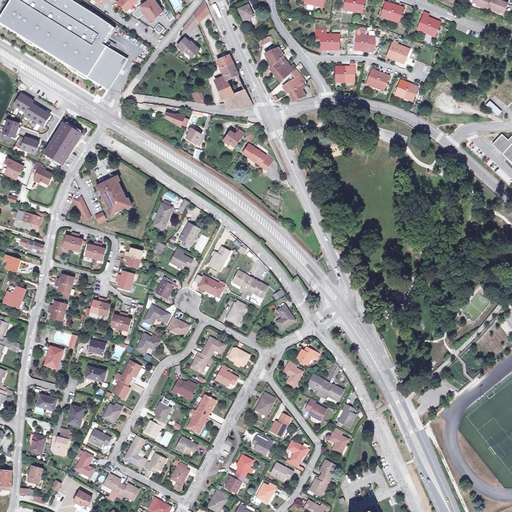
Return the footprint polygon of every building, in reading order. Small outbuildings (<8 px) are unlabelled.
[(10,0),(0,17),(0,21),(89,76),(108,45),(103,42),(114,25),(74,0),(10,0)] [(115,0),(122,6),(125,10),(132,4),(127,0),(115,0)] [(148,18),(161,8),(154,0),(143,0),(139,4),(142,8),(141,9),(142,11),(148,18)] [(203,0),(198,6),(193,14),(196,22),(209,11),(203,0)] [(313,10),(314,4),(314,0),(304,0),(304,5),(308,5),(308,9),(313,10)] [(347,9),(353,10),(354,0),(344,0),(343,11),(347,11),(347,9)] [(363,0),(354,0),(353,10),(358,11),(358,12),(362,13),(363,0)] [(475,0),(475,3),(491,10),(491,8),(506,14),(510,4),(506,3),(500,0),(475,0)] [(383,16),(390,18),(394,5),(384,2),(379,17),(383,18),(383,16)] [(142,8),(139,4),(137,5),(135,8),(132,13),(137,17),(140,13),(139,13),(142,11),(141,9),(142,8)] [(248,5),(238,10),(244,21),(253,16),(248,5)] [(403,8),(394,5),(390,18),(394,20),(393,21),(399,23),(403,8)] [(173,13),(170,7),(164,13),(167,15),(166,16),(169,18),(173,13)] [(422,30),(427,32),(432,18),(428,17),(429,13),(424,11),(423,15),(417,30),(421,32),(422,30)] [(189,18),(182,27),(184,29),(188,32),(196,22),(193,14),(189,18)] [(441,22),(432,18),(427,32),(432,34),(431,35),(436,37),(441,22)] [(158,21),(153,27),(154,27),(159,31),(164,25),(158,21)] [(326,50),(329,50),(330,33),(325,33),(325,30),(315,30),(315,37),(320,37),(320,49),(326,49),(326,50)] [(330,33),(329,50),(335,51),(335,49),(339,49),(339,34),(330,33)] [(360,52),(364,52),(366,35),(356,34),(354,49),(360,50),(360,52)] [(261,45),(274,39),(271,35),(259,41),(261,45)] [(366,35),(364,52),(368,53),(368,51),(374,51),(376,36),(366,35)] [(191,57),(199,49),(190,41),(189,42),(184,37),(176,45),(182,51),(184,49),(191,57)] [(390,59),(395,60),(401,44),(392,41),(387,56),(391,57),(390,59)] [(401,44),(395,60),(401,63),(402,61),(405,62),(411,48),(401,44)] [(127,56),(108,45),(89,76),(111,89),(129,58),(127,56)] [(281,80),(293,69),(284,56),(285,55),(279,47),(265,54),(272,66),(271,67),(281,80)] [(217,60),(218,61),(221,68),(232,63),(228,55),(217,60)] [(217,83),(226,79),(237,74),(236,72),(232,63),(221,68),(218,61),(215,63),(219,72),(222,71),(224,76),(223,76),(222,75),(220,76),(221,78),(216,80),(217,83)] [(339,80),(345,80),(345,67),(335,67),(335,82),(339,82),(339,80)] [(354,67),(345,67),(345,80),(350,80),(350,82),(354,82),(354,67)] [(292,73),(295,78),(301,75),(296,69),(292,73)] [(372,84),(376,86),(380,73),(371,69),(366,84),(371,85),(372,84)] [(390,76),(380,73),(376,86),(381,87),(380,89),(384,90),(390,76)] [(289,92),(289,91),(302,83),(306,81),(301,75),(295,78),(285,84),(289,92)] [(224,98),(233,94),(226,79),(217,83),(224,98)] [(400,94),(405,96),(409,83),(401,80),(395,95),(399,96),(400,94)] [(306,81),(302,83),(304,87),(302,88),(304,92),(311,88),(306,81)] [(304,87),(302,83),(289,91),(293,100),(305,94),(304,92),(302,88),(304,87)] [(419,87),(409,83),(405,96),(410,98),(409,100),(413,101),(419,87)] [(196,91),(201,103),(207,104),(200,89),(196,91)] [(233,94),(224,98),(225,102),(227,108),(235,107),(252,104),(245,89),(233,94)] [(511,101),(507,97),(499,90),(495,96),(503,102),(508,107),(511,102),(511,101)] [(196,102),(201,103),(196,91),(192,92),(196,102)] [(20,93),(13,105),(25,112),(24,115),(43,126),(50,114),(46,112),(40,108),(35,105),(32,103),(33,101),(29,99),(24,95),(20,93)] [(502,112),(490,101),(486,105),(498,116),(502,112)] [(182,125),(184,118),(185,116),(181,115),(180,117),(173,114),(167,113),(165,117),(181,126),(182,125)] [(7,119),(2,133),(14,137),(15,136),(15,134),(17,134),(19,128),(18,127),(18,125),(19,123),(7,119)] [(48,152),(45,157),(53,162),(59,165),(62,159),(68,158),(67,154),(69,153),(71,150),(69,148),(71,145),(76,144),(75,139),(76,136),(81,135),(80,130),(67,121),(61,123),(63,128),(60,132),(55,133),(56,139),(52,146),(47,147),(48,152)] [(188,132),(189,133),(192,127),(196,129),(197,128),(192,125),(188,132)] [(186,138),(195,143),(202,133),(198,131),(196,129),(192,127),(189,133),(186,138)] [(230,142),(235,145),(244,132),(238,129),(235,134),(230,131),(223,141),(228,144),(230,142)] [(502,134),(492,144),(502,154),(511,162),(511,135),(508,140),(502,134)] [(25,137),(21,148),(35,153),(39,142),(37,141),(35,140),(36,139),(29,136),(28,138),(27,137),(25,137)] [(266,168),(270,162),(264,158),(265,155),(248,144),(242,153),(249,158),(250,156),(257,160),(256,161),(266,168)] [(193,156),(200,161),(203,150),(195,148),(193,156)] [(511,162),(502,154),(511,164),(511,162)] [(6,158),(0,171),(15,179),(22,166),(6,158)] [(47,183),(52,173),(43,169),(44,167),(41,166),(42,163),(35,160),(32,167),(37,170),(33,179),(37,181),(38,179),(47,183)] [(110,215),(131,204),(128,198),(126,199),(115,176),(108,180),(98,185),(108,207),(107,208),(110,215)] [(8,195),(6,201),(14,203),(15,197),(8,195)] [(81,196),(74,200),(84,219),(91,216),(81,196)] [(165,222),(164,221),(165,216),(168,217),(171,209),(168,208),(169,205),(160,202),(153,224),(163,227),(165,222)] [(38,226),(41,217),(34,215),(18,210),(18,211),(13,210),(11,217),(31,223),(38,225),(38,226)] [(102,211),(96,215),(99,221),(105,218),(102,211)] [(190,242),(191,242),(199,226),(189,220),(180,236),(185,239),(190,242)] [(83,239),(83,238),(79,237),(80,232),(73,231),(71,236),(66,234),(63,245),(80,250),(82,242),(83,239)] [(25,246),(26,248),(33,250),(32,252),(37,253),(37,254),(42,255),(44,246),(29,241),(22,239),(20,245),(24,246),(25,246)] [(103,258),(106,248),(101,246),(102,242),(95,240),(93,244),(89,243),(86,253),(103,258)] [(231,250),(223,245),(219,252),(217,251),(210,262),(220,268),(231,250)] [(128,263),(139,267),(144,248),(133,246),(132,250),(127,249),(125,256),(130,257),(128,263)] [(185,258),(189,261),(191,257),(183,252),(176,248),(170,259),(182,265),(183,261),(185,258)] [(13,271),(16,272),(17,266),(14,266),(16,260),(5,257),(3,263),(8,264),(6,271),(13,273),(13,271)] [(119,286),(130,289),(134,273),(124,269),(122,274),(118,273),(116,280),(120,281),(119,286)] [(241,290),(246,293),(252,283),(247,281),(249,275),(238,269),(233,281),(243,286),(241,290)] [(214,293),(214,291),(220,294),(225,285),(209,276),(208,277),(198,272),(194,279),(200,282),(198,284),(214,293)] [(70,293),(72,287),(74,276),(63,273),(61,278),(57,277),(55,285),(58,285),(60,286),(59,288),(58,290),(65,292),(70,293)] [(169,282),(172,277),(164,273),(156,289),(166,295),(172,284),(169,282)] [(252,283),(246,293),(250,295),(253,291),(262,297),(268,286),(257,280),(255,285),(252,283)] [(4,303),(18,308),(24,292),(10,286),(4,303)] [(462,312),(472,320),(487,303),(477,295),(462,312)] [(91,308),(87,307),(86,312),(97,316),(99,311),(107,314),(110,304),(105,302),(106,298),(99,296),(98,301),(94,299),(91,308)] [(52,317),(63,320),(67,303),(56,300),(55,305),(50,304),(48,312),(53,313),(52,317)] [(227,318),(238,324),(247,308),(246,307),(247,304),(239,300),(237,302),(236,301),(227,318)] [(154,303),(146,317),(153,322),(157,315),(167,321),(172,313),(154,303)] [(285,304),(277,308),(283,317),(276,321),(281,328),(294,319),(285,304)] [(123,328),(128,329),(131,318),(126,316),(127,312),(120,310),(119,315),(115,314),(112,324),(113,324),(118,326),(123,328)] [(190,324),(173,315),(169,322),(170,323),(168,327),(184,335),(190,324)] [(0,340),(13,346),(15,342),(2,337),(5,328),(7,329),(9,324),(0,320),(0,340)] [(149,344),(155,347),(162,337),(153,332),(151,335),(145,331),(137,346),(145,351),(149,344)] [(91,341),(105,345),(107,339),(92,335),(91,341)] [(205,354),(211,357),(215,350),(222,354),(226,345),(211,337),(203,353),(205,354)] [(12,349),(13,346),(0,340),(0,359),(2,354),(0,353),(3,345),(12,349)] [(105,345),(91,341),(88,351),(103,355),(105,345)] [(62,350),(51,347),(46,364),(58,368),(61,360),(59,359),(62,350)] [(232,359),(245,366),(250,355),(237,348),(237,350),(234,348),(230,356),(232,358),(232,359)] [(308,353),(305,352),(301,350),(295,361),(307,367),(313,355),(317,357),(319,352),(311,348),(308,353)] [(214,359),(211,357),(205,354),(203,358),(198,355),(192,366),(203,372),(209,361),(212,362),(214,359)] [(122,375),(130,379),(133,374),(135,376),(141,365),(131,359),(122,375)] [(293,388),(301,373),(294,369),(295,367),(288,363),(282,373),(289,377),(286,384),(293,388)] [(87,368),(85,375),(90,377),(90,378),(103,381),(105,372),(87,368)] [(233,379),(237,381),(239,377),(223,369),(217,380),(229,386),(231,382),(233,379)] [(127,384),(130,379),(122,375),(118,373),(115,378),(119,380),(113,391),(124,397),(130,386),(127,384)] [(321,396),(324,390),(320,388),(322,382),(312,377),(306,388),(321,396)] [(174,391),(178,393),(190,398),(196,385),(191,383),(190,386),(185,383),(179,380),(174,391)] [(327,392),(324,390),(321,396),(334,403),(340,392),(330,387),(327,392)] [(1,402),(3,403),(6,404),(9,396),(6,395),(4,394),(1,402)] [(46,405),(55,407),(57,400),(48,398),(48,396),(41,394),(38,405),(45,407),(46,405)] [(208,410),(211,411),(216,400),(206,395),(197,411),(205,415),(208,410)] [(264,399),(262,398),(255,411),(266,417),(274,399),(266,395),(264,399)] [(165,398),(162,403),(169,406),(171,401),(165,398)] [(310,401),(307,408),(311,410),(310,413),(313,415),(320,418),(320,419),(326,409),(310,401)] [(122,405),(116,402),(115,405),(110,403),(103,416),(113,422),(122,405)] [(167,424),(169,420),(166,418),(172,408),(169,406),(162,403),(161,402),(155,413),(158,414),(160,415),(158,419),(167,424)] [(85,408),(72,405),(69,421),(79,424),(81,417),(83,418),(85,408)] [(202,420),(205,415),(197,411),(192,408),(191,410),(189,413),(195,416),(189,427),(199,433),(205,422),(205,421),(202,420)] [(352,418),(348,416),(345,414),(347,411),(347,410),(346,409),(344,408),(343,409),(341,408),(339,411),(342,412),(335,424),(346,430),(352,418)] [(279,424),(276,422),(274,421),(268,432),(279,438),(290,418),(280,413),(278,418),(281,420),(279,424)] [(151,421),(145,431),(156,437),(162,427),(165,428),(167,424),(158,419),(156,423),(154,422),(151,421)] [(65,428),(65,434),(71,436),(73,430),(65,428)] [(105,439),(109,441),(111,437),(95,428),(90,439),(102,446),(102,445),(105,439)] [(45,436),(36,434),(34,440),(33,439),(31,449),(41,452),(45,436)] [(58,451),(68,454),(72,440),(73,441),(74,437),(71,436),(65,434),(63,438),(62,438),(58,451)] [(336,437),(331,434),(326,443),(333,446),(330,453),(338,457),(345,442),(339,439),(340,435),(338,434),(336,437)] [(137,455),(140,451),(146,439),(138,435),(126,458),(140,466),(144,458),(142,457),(137,455)] [(193,448),(196,450),(198,446),(183,438),(177,448),(189,455),(191,451),(193,448)] [(254,444),(253,447),(250,451),(263,458),(269,447),(252,438),(250,442),(254,444)] [(224,444),(230,448),(232,443),(227,439),(224,444)] [(297,463),(299,464),(307,449),(293,441),(288,449),(294,453),(289,463),(295,467),(297,463)] [(75,470),(90,477),(94,469),(87,465),(92,456),(84,452),(84,453),(81,451),(78,457),(80,459),(75,470)] [(154,467),(157,469),(160,471),(167,460),(156,454),(151,463),(148,461),(145,468),(152,471),(154,467)] [(236,470),(234,475),(242,479),(245,475),(248,477),(252,471),(248,468),(250,464),(240,458),(234,469),(236,470)] [(321,475),(320,479),(327,482),(328,479),(335,467),(324,461),(318,473),(319,473),(321,475)] [(286,472),(290,475),(292,471),(276,462),(271,473),(283,479),(285,475),(286,472)] [(172,478),(181,484),(188,470),(186,469),(188,466),(181,463),(180,465),(179,464),(172,478)] [(39,476),(41,476),(43,470),(32,466),(27,481),(38,485),(39,480),(38,480),(39,476)] [(0,487),(10,488),(11,472),(0,471),(0,487)] [(110,497),(115,499),(122,487),(118,484),(119,482),(121,480),(110,474),(104,484),(114,490),(110,497)] [(242,479),(234,475),(231,481),(228,479),(223,490),(233,496),(240,483),(245,486),(247,482),(242,479)] [(318,483),(315,481),(313,480),(308,491),(319,497),(325,487),(328,489),(331,484),(327,482),(320,479),(318,483)] [(51,488),(57,491),(60,484),(55,481),(51,488)] [(256,499),(267,504),(275,488),(264,483),(256,499)] [(122,487),(115,499),(115,500),(119,502),(123,494),(134,501),(140,490),(129,484),(127,487),(126,489),(122,487)] [(76,501),(81,503),(85,506),(90,497),(78,490),(72,501),(75,502),(76,501)] [(205,509),(212,511),(216,511),(223,501),(222,500),(224,498),(215,493),(214,495),(212,495),(205,509)] [(58,505),(62,497),(57,494),(53,503),(58,505)] [(154,511),(167,511),(171,507),(155,499),(149,509),(154,511)] [(308,509),(306,511),(320,511),(323,507),(319,505),(317,508),(307,503),(304,507),(308,509)]
